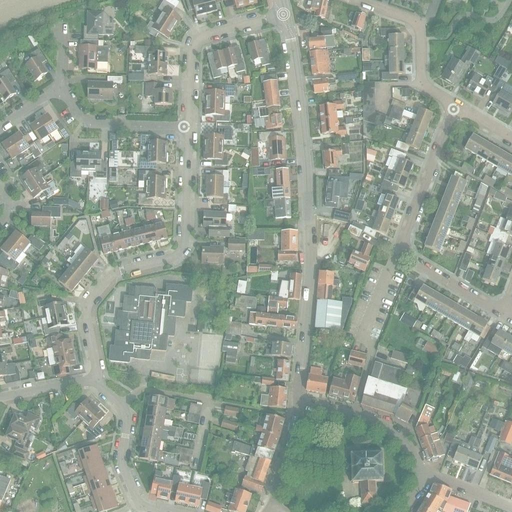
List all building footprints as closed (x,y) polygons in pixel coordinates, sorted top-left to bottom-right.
[(158,18),(174,28),(181,18),(172,12),(175,7),(164,0),(158,9),(162,12),(158,18)] [(203,0),(185,0),(189,11),(194,10),(196,17),(207,14),(203,0)] [(203,0),(207,14),(217,11),(215,4),(221,3),(220,0),(203,0)] [(237,9),(257,3),(255,0),(224,0),(227,8),(236,6),(237,9)] [(314,17),(324,19),(328,20),(330,8),(327,7),(328,2),(323,1),(323,0),(321,0),(307,0),(306,10),(315,12),(314,17)] [(84,41),(98,41),(98,35),(113,35),(113,20),(108,20),(108,17),(105,14),(103,14),(103,13),(88,13),(87,33),(84,33),(84,41)] [(356,13),(351,27),(361,30),(366,16),(356,13)] [(174,28),(158,18),(154,24),(150,22),(144,31),(155,38),(159,33),(168,39),(174,28)] [(388,37),(388,49),(403,48),(403,35),(397,36),(396,29),(380,30),(381,37),(388,37)] [(325,38),(324,37),(309,38),(310,50),(326,48),(325,47),(332,46),(331,37),(325,38)] [(270,64),(264,40),(248,44),(253,61),(260,60),(262,67),(270,64)] [(80,68),(96,69),(96,73),(108,73),(108,47),(98,47),(98,41),(84,41),(80,41),(80,47),(79,47),(79,56),(80,56),(80,68)] [(149,64),(167,65),(167,54),(158,53),(158,47),(144,47),(144,57),(149,58),(149,64)] [(223,51),(227,68),(234,66),(236,73),(245,71),(239,47),(223,51)] [(384,61),(403,61),(403,48),(388,49),(388,56),(384,56),(384,61)] [(26,65),(36,81),(47,73),(41,64),(46,61),(38,49),(30,55),(33,60),(26,65)] [(471,49),(465,60),(473,65),(479,54),(471,49)] [(330,73),(328,50),(310,52),(312,75),(330,73)] [(220,70),(227,68),(223,51),(207,55),(213,79),(222,77),(220,70)] [(494,62),(508,69),(511,63),(498,56),(494,62)] [(445,71),(447,72),(443,78),(454,85),(465,67),(452,59),(445,71)] [(403,74),(403,61),(384,61),(384,66),(389,66),(389,73),(381,73),(381,80),(397,80),(397,74),(403,74)] [(167,76),(167,65),(149,64),(149,71),(144,71),(143,81),(157,82),(157,76),(167,76)] [(0,94),(5,101),(16,94),(10,85),(15,81),(7,70),(0,74),(0,78),(2,80),(0,81),(0,94)] [(260,77),(261,83),(263,83),(263,86),(266,108),(280,106),(276,75),(260,77)] [(487,90),(492,93),(499,81),(494,78),(490,84),(475,75),(467,89),(482,98),(487,90)] [(89,83),(88,99),(112,100),(112,84),(122,84),(122,78),(108,77),(107,83),(89,83)] [(335,84),(335,79),(313,81),(314,94),(329,92),(328,85),(335,84)] [(499,81),(492,93),(497,96),(492,104),(508,113),(511,105),(511,97),(501,91),(505,84),(499,81)] [(155,105),(172,106),(172,91),(160,91),(160,84),(146,84),(146,97),(155,97),(155,105)] [(205,103),(225,104),(225,97),(234,97),(234,86),(217,86),(217,92),(206,91),(205,103)] [(320,106),(321,120),(337,119),(336,109),(344,109),(343,102),(332,103),(333,105),(320,106)] [(225,104),(205,103),(205,116),(216,116),(216,122),(229,122),(229,112),(224,111),(225,104)] [(375,112),(375,106),(363,106),(363,120),(375,112)] [(393,106),(390,112),(401,116),(403,110),(393,106)] [(414,121),(427,126),(432,114),(419,109),(414,121)] [(380,114),(375,112),(363,120),(376,125),(380,114)] [(401,116),(390,112),(388,118),(399,122),(401,116)] [(380,114),(376,125),(381,128),(386,117),(380,114)] [(48,115),(39,121),(49,136),(58,130),(64,140),(69,136),(61,123),(56,126),(48,115)] [(282,127),(281,115),(265,117),(267,130),(282,127)] [(337,119),(321,120),(322,134),(335,133),(335,136),(346,135),(345,127),(337,128),(337,119)] [(40,142),(49,136),(39,121),(30,127),(39,140),(34,143),(41,154),(48,150),(46,146),(43,148),(40,145),(38,142),(39,141),(40,142)] [(410,133),(423,138),(427,126),(414,121),(410,133)] [(204,148),(223,148),(223,141),(232,141),(233,129),(216,129),(215,136),(204,135),(204,148)] [(41,155),(41,154),(34,143),(29,146),(20,133),(11,139),(21,154),(29,149),(36,159),(41,155)] [(286,160),(284,139),(282,139),(282,133),(260,134),(260,142),(269,141),(270,161),(286,160)] [(423,138),(410,133),(405,144),(398,141),(395,148),(407,152),(409,147),(418,150),(423,138)] [(140,152),(147,152),(166,153),(166,142),(154,142),(154,136),(140,135),(140,152)] [(464,149),(475,155),(483,141),(472,135),(464,149)] [(21,154),(11,139),(2,145),(12,160),(21,154)] [(475,155),(486,161),(494,148),(483,141),(475,155)] [(223,148),(204,148),(204,160),(215,160),(214,166),(227,166),(228,156),(223,156),(223,148)] [(341,148),(332,149),(332,151),(324,152),(325,169),(336,168),(335,155),(342,155),(341,148)] [(486,161),(497,168),(505,154),(494,148),(486,161)] [(373,163),(377,153),(366,149),(366,160),(373,163)] [(393,157),(389,169),(408,176),(413,164),(403,161),(406,155),(391,149),(389,156),(393,157)] [(81,171),(88,172),(89,152),(77,152),(76,163),(70,163),(70,178),(81,178),(81,171)] [(89,152),(88,172),(96,172),(95,179),(106,179),(107,164),(101,164),(101,153),(89,152)] [(157,170),(157,164),(166,164),(166,153),(147,152),(147,159),(140,158),(139,169),(157,170)] [(507,174),(511,165),(511,158),(505,154),(497,168),(507,174)] [(20,178),(27,189),(43,178),(39,172),(45,168),(38,159),(26,167),(29,172),(20,178)] [(389,169),(382,186),(392,191),(395,185),(404,188),(408,176),(389,169)] [(273,200),(275,199),(289,199),(288,170),(276,170),(277,189),(272,189),(272,194),(273,200)] [(146,188),(165,189),(165,178),(156,178),(157,172),(139,171),(139,188),(146,188)] [(230,182),(228,182),(229,172),(215,171),(214,177),(207,177),(207,188),(230,188),(230,182)] [(482,181),(487,184),(490,178),(485,175),(482,181)] [(451,176),(447,189),(461,194),(466,182),(451,176)] [(326,207),(337,208),(338,198),(342,198),(344,184),(348,184),(349,178),(329,177),(329,181),(326,207)] [(43,178),(27,189),(33,199),(43,193),(47,199),(60,191),(52,180),(47,184),(43,178)] [(495,181),(490,178),(487,184),(492,187),(495,181)] [(377,204),(382,206),(395,211),(399,199),(390,196),(392,191),(382,186),(379,193),(382,194),(377,204)] [(165,189),(146,188),(146,194),(138,194),(138,205),(152,205),(152,200),(165,200),(165,189)] [(227,205),(228,194),(228,189),(230,189),(230,188),(207,188),(206,198),(214,199),(213,205),(227,205)] [(461,194),(447,189),(442,200),(457,206),(461,194)] [(511,202),(506,200),(506,198),(490,189),(488,195),(494,197),(493,198),(504,203),(503,207),(509,209),(505,220),(511,222),(511,202)] [(291,218),(289,199),(275,199),(276,219),(291,218)] [(358,200),(355,210),(361,212),(364,202),(358,200)] [(442,200),(438,212),(452,217),(457,206),(442,200)] [(117,202),(109,203),(111,210),(118,209),(117,202)] [(390,223),(395,211),(382,206),(379,213),(374,211),(372,216),(377,218),(390,223)] [(32,213),(31,226),(50,226),(51,218),(60,218),(61,208),(43,207),(43,213),(32,213)] [(100,213),(102,219),(110,217),(109,211),(100,213)] [(231,215),(226,215),(226,213),(204,212),(203,227),(209,228),(209,237),(229,237),(229,228),(225,228),(226,222),(230,222),(232,221),(232,216),(231,215)] [(335,212),(333,220),(347,224),(349,215),(335,212)] [(433,223),(448,229),(452,217),(438,212),(433,223)] [(390,223),(377,218),(372,229),(366,226),(363,231),(374,238),(376,232),(385,235),(390,223)] [(511,222),(505,220),(500,218),(497,224),(503,227),(501,231),(494,229),(492,235),(502,239),(504,233),(511,236),(511,222)] [(153,226),(157,241),(168,239),(164,223),(153,226)] [(433,223),(429,235),(443,240),(448,229),(433,223)] [(111,236),(109,226),(97,229),(104,255),(115,252),(111,236)] [(142,229),(146,244),(157,241),(153,226),(142,229)] [(350,226),(347,232),(359,238),(360,235),(362,231),(350,226)] [(146,244),(142,229),(132,231),(136,247),(146,244)] [(136,247),(132,231),(121,234),(125,249),(136,247)] [(16,232),(8,241),(22,253),(30,244),(39,251),(43,246),(31,236),(27,241),(16,232)] [(278,261),(297,261),(297,232),(282,232),(282,251),(278,251),(278,261)] [(125,249),(121,234),(111,236),(115,252),(125,249)] [(439,252),(443,240),(429,235),(424,247),(439,252)] [(487,254),(491,256),(504,261),(509,249),(500,245),(502,239),(492,235),(491,235),(488,242),(491,243),(487,254)] [(22,253),(8,241),(1,250),(4,253),(2,255),(0,253),(0,262),(15,271),(20,266),(15,262),(22,253)] [(229,241),(229,250),(244,251),(244,241),(229,241)] [(372,247),(365,244),(360,255),(353,252),(349,263),(355,265),(354,267),(365,272),(370,259),(367,258),(372,247)] [(203,249),(202,263),(222,264),(223,248),(216,248),(216,250),(203,249)] [(86,249),(79,258),(91,268),(98,259),(86,249)] [(463,258),(470,261),(472,255),(465,253),(463,258)] [(486,268),(500,273),(504,261),(491,256),(486,268)] [(79,258),(75,262),(70,258),(67,261),(72,266),(85,276),(91,268),(79,258)] [(470,261),(463,258),(459,269),(465,272),(470,261)] [(78,284),(85,276),(72,266),(65,274),(78,284)] [(23,274),(27,278),(33,271),(28,267),(23,274)] [(495,285),(500,273),(486,268),(482,280),(495,285)] [(0,284),(1,281),(6,282),(8,271),(0,269),(0,284)] [(339,281),(334,280),(334,273),(319,272),(317,301),(318,301),(316,328),(342,330),(351,304),(351,299),(342,298),(342,303),(334,303),(335,287),(339,287),(339,281)] [(78,284),(65,274),(59,282),(71,292),(78,284)] [(284,299),(299,300),(302,275),(291,274),(289,285),(286,285),(284,299)] [(27,281),(22,277),(17,283),(22,287),(27,281)] [(41,281),(35,277),(31,282),(37,286),(41,281)] [(136,287),(135,288),(135,297),(138,298),(136,318),(133,317),(133,315),(126,315),(125,327),(122,327),(121,332),(116,331),(114,346),(110,346),(109,362),(129,364),(129,359),(150,360),(151,350),(166,352),(167,336),(174,337),(175,326),(172,326),(173,317),(184,318),(186,303),(191,303),(192,287),(166,285),(165,295),(156,294),(157,289),(136,287)] [(426,306),(434,292),(423,286),(420,291),(414,288),(408,299),(413,303),(415,300),(426,306)] [(135,297),(135,288),(129,287),(128,297),(125,296),(123,312),(121,312),(120,316),(118,316),(116,327),(122,327),(125,327),(126,315),(133,315),(133,317),(136,318),(138,298),(135,297)] [(17,294),(10,292),(9,299),(18,301),(17,294)] [(445,298),(434,292),(426,306),(437,312),(445,298)] [(235,307),(256,309),(257,298),(237,296),(235,307)] [(299,300),(284,299),(279,298),(269,297),(267,312),(277,313),(278,307),(287,308),(288,299),(299,300)] [(447,319),(455,305),(445,298),(437,312),(447,319)] [(44,307),(46,318),(65,314),(63,303),(53,305),(51,299),(39,301),(40,308),(44,307)] [(466,311),(455,305),(447,319),(458,325),(466,311)] [(463,340),(477,317),(466,311),(458,325),(468,331),(463,340)] [(267,327),(268,315),(250,313),(249,325),(267,327)] [(65,314),(46,318),(47,325),(43,326),(45,336),(58,334),(57,328),(68,325),(65,314)] [(283,316),(268,315),(267,327),(281,328),(283,316)] [(297,318),(283,316),(281,328),(296,330),(297,318)] [(409,317),(405,324),(412,328),(416,321),(409,317)] [(468,342),(473,334),(479,337),(487,324),(477,317),(463,340),(468,342)] [(0,329),(0,345),(10,344),(8,334),(1,335),(0,329)] [(502,350),(510,337),(499,330),(493,339),(488,336),(482,347),(487,350),(491,344),(502,350)] [(325,343),(326,334),(318,334),(317,343),(325,343)] [(55,357),(73,353),(71,340),(63,342),(62,335),(47,338),(50,349),(53,348),(55,357)] [(511,338),(510,337),(502,350),(511,356),(511,338)] [(229,342),(227,352),(237,354),(238,344),(229,342)] [(272,356),(290,358),(292,345),(273,343),(272,350),(267,350),(266,355),(272,356)] [(0,355),(0,366),(7,365),(5,355),(13,353),(12,347),(0,349),(0,350),(1,355),(0,355)] [(366,355),(351,351),(348,364),(363,368),(366,355)] [(235,364),(237,354),(227,352),(226,362),(235,364)] [(391,359),(408,365),(410,357),(393,352),(391,359)] [(76,366),(73,353),(55,357),(56,365),(53,366),(55,377),(69,374),(68,367),(76,366)] [(288,381),(290,362),(278,361),(276,380),(288,381)] [(500,368),(504,371),(508,363),(505,361),(500,368)] [(404,397),(405,397),(407,390),(401,388),(406,372),(373,362),(368,378),(365,390),(361,404),(392,414),(393,414),(396,416),(402,403),(404,397)] [(7,365),(0,366),(0,377),(5,377),(6,382),(17,380),(16,374),(8,376),(7,365)] [(322,370),(311,368),(310,375),(309,375),(306,391),(325,394),(328,378),(321,377),(322,370)] [(440,373),(450,377),(452,372),(442,368),(440,373)] [(474,374),(468,373),(464,386),(471,388),(474,374)] [(354,402),(360,379),(347,375),(345,382),(333,378),(329,395),(354,402)] [(287,389),(270,387),(269,396),(261,395),(260,406),(285,409),(287,389)] [(150,396),(148,406),(166,410),(173,411),(175,400),(150,396)] [(411,401),(405,397),(404,397),(402,403),(396,416),(395,417),(407,424),(415,409),(408,406),(411,401)] [(83,421),(96,407),(87,399),(80,407),(75,403),(67,413),(75,420),(78,416),(83,421)] [(191,404),(189,413),(200,416),(202,406),(191,404)] [(148,406),(146,417),(170,421),(171,417),(165,416),(166,410),(148,406)] [(105,415),(96,407),(83,421),(89,426),(85,430),(93,437),(102,428),(98,424),(105,415)] [(239,409),(225,407),(224,415),(238,417),(239,409)] [(433,426),(428,428),(425,420),(426,418),(430,420),(432,414),(424,409),(415,429),(419,440),(436,434),(433,426)] [(199,424),(200,416),(189,413),(187,422),(199,424)] [(10,426),(28,433),(31,427),(36,429),(40,419),(28,414),(25,419),(15,415),(10,426)] [(280,437),(284,419),(267,415),(264,427),(257,426),(256,431),(262,433),(263,433),(280,437)] [(175,433),(182,434),(183,429),(169,427),(170,421),(146,417),(144,427),(163,431),(175,433)] [(223,420),(221,427),(236,431),(238,424),(223,420)] [(503,442),(510,445),(511,441),(511,423),(507,421),(500,437),(505,438),(503,442)] [(16,442),(14,447),(14,448),(12,454),(26,460),(29,453),(26,452),(31,442),(26,440),(28,433),(10,426),(6,437),(16,442)] [(163,431),(144,427),(143,438),(161,441),(163,431)] [(257,448),(274,452),(280,437),(263,433),(262,433),(257,447),(258,447),(257,448)] [(419,440),(422,448),(434,444),(433,442),(438,441),(436,434),(419,440)] [(493,449),(500,451),(503,442),(505,438),(500,437),(498,436),(493,449)] [(453,460),(465,465),(476,438),(472,437),(469,445),(454,439),(449,452),(455,454),(453,460)] [(491,454),(497,439),(490,437),(484,452),(491,454)] [(161,441),(143,438),(141,448),(159,451),(161,441)] [(465,465),(477,470),(482,457),(476,454),(478,448),(477,448),(473,446),(476,439),(476,438),(465,465)] [(427,461),(443,455),(438,441),(433,442),(434,444),(422,448),(427,461)] [(250,456),(245,477),(242,486),(262,493),(264,483),(263,482),(271,461),(254,457),(250,456),(252,447),(251,447),(234,442),(231,453),(232,453),(235,453),(235,452),(250,456)] [(79,463),(100,456),(97,445),(78,451),(80,455),(76,457),(79,463)] [(258,447),(257,447),(257,448),(252,445),(251,447),(252,447),(250,456),(254,457),(271,461),(274,452),(257,448),(258,447)] [(175,454),(180,455),(192,458),(193,451),(177,447),(175,454)] [(157,462),(159,451),(141,448),(139,459),(157,462)] [(47,457),(44,451),(35,455),(38,461),(47,457)] [(376,495),(375,488),(375,481),(383,481),(382,465),(383,465),(382,452),(351,454),(352,463),(346,463),(347,467),(347,469),(352,469),(353,482),(361,482),(362,495),(376,495)] [(511,458),(499,453),(490,475),(511,484),(511,458)] [(190,465),(192,458),(180,455),(178,463),(190,465)] [(104,466),(100,456),(79,463),(81,470),(84,468),(85,472),(104,466)] [(104,466),(85,472),(87,476),(83,477),(85,484),(107,476),(104,466)] [(157,497),(169,500),(171,492),(173,483),(172,483),(161,480),(163,473),(156,472),(152,488),(158,490),(157,497)] [(10,479),(20,483),(22,478),(12,474),(10,479)] [(111,486),(107,476),(85,484),(88,490),(91,489),(92,493),(111,486)] [(171,492),(177,494),(175,502),(187,504),(191,487),(179,484),(180,478),(174,476),(172,483),(173,483),(171,492)] [(11,505),(20,484),(9,480),(1,501),(11,505)] [(203,489),(191,487),(187,504),(199,507),(200,499),(206,500),(210,484),(204,483),(203,489)] [(447,503),(449,497),(452,491),(433,484),(429,494),(443,501),(447,503)] [(114,497),(111,486),(92,493),(93,496),(90,498),(92,504),(114,497)] [(230,504),(228,511),(231,511),(245,511),(252,495),(235,489),(232,499),(231,498),(232,495),(227,493),(226,497),(228,498),(226,503),(230,504)] [(429,494),(418,511),(436,511),(443,501),(429,494)] [(104,511),(118,508),(114,497),(92,504),(94,511),(98,509),(98,511),(104,511)] [(467,511),(470,504),(449,497),(447,503),(443,511),(467,511)] [(205,510),(210,511),(220,511),(222,508),(208,503),(205,510)]
